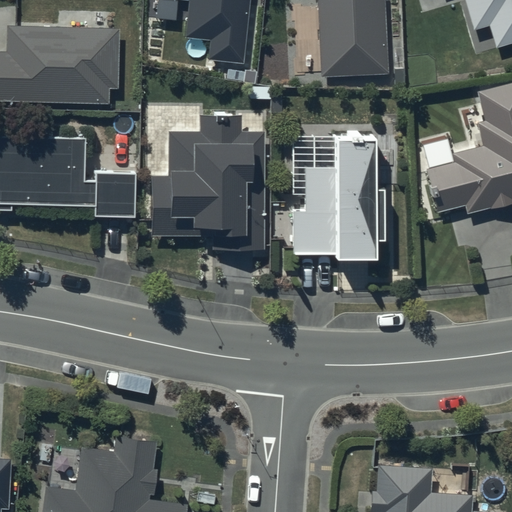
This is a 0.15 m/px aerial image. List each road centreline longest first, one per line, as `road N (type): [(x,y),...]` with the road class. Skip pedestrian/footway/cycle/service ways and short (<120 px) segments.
road 1 (tertiary): [(0,308),(285,362)]
road 2 (tertiary): [(285,362),(369,364),(511,350)]
road 3 (residential): [(285,362),(274,511)]
